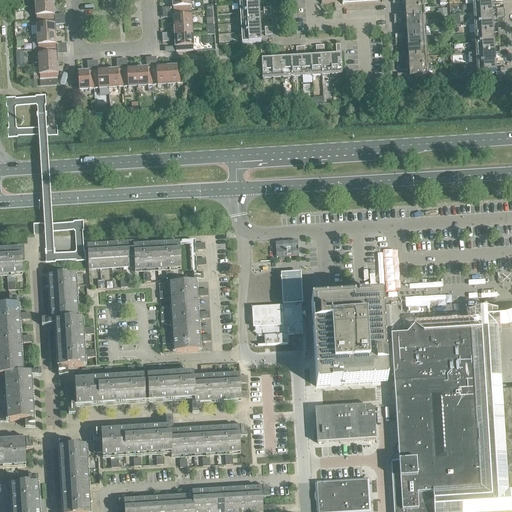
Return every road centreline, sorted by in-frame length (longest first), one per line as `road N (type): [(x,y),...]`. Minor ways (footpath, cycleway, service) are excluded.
road 1 (secondary): [(511,138),(234,155)]
road 2 (secondary): [(237,187),(511,170)]
road 3 (secondary): [(0,202),(237,187)]
road 4 (secondary): [(234,155),(0,169)]
road 5 (residential): [(109,511),(107,492),(302,481)]
road 6 (residential): [(75,0),(79,49),(150,44),(148,0)]
road 7 (residential): [(389,224),(239,232)]
road 8 (residential): [(239,232),(246,357)]
road 9 (residential): [(112,356),(111,308),(139,306),(141,355)]
road 10 (residential): [(511,218),(389,224)]
road 11 (residential): [(218,357),(211,236)]
